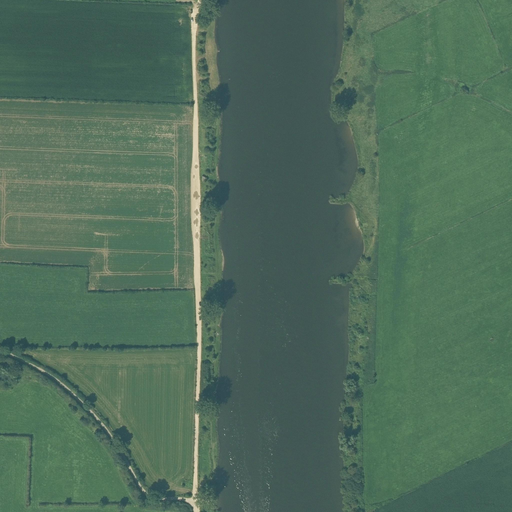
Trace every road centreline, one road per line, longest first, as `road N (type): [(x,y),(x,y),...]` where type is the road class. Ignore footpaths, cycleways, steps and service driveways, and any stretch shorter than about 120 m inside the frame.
road 1 (track): [(195,117),(195,502)]
road 2 (unclassified): [(0,350),(48,374),(86,408),(147,494),(195,502),(196,511)]
